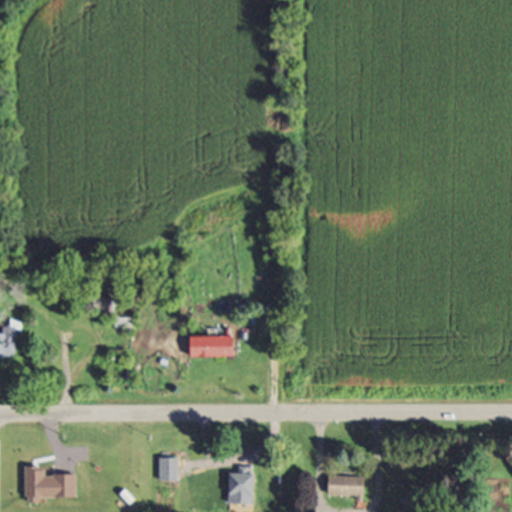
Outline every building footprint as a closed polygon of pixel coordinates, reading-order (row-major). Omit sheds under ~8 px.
[(119,332),(138,333),(139,314),(128,314),(128,304),(99,303),(98,321),(119,322),(119,332)] [(0,332),(0,362),(23,363),(23,332),(0,332)] [(240,363),(240,342),(194,341),(194,362),(240,363)] [(183,463),(163,463),(163,485),(183,485),(183,463)] [(235,474),(234,509),(260,509),(260,474),(235,474)] [(371,502),(371,481),(333,481),(333,502),(371,502)]
